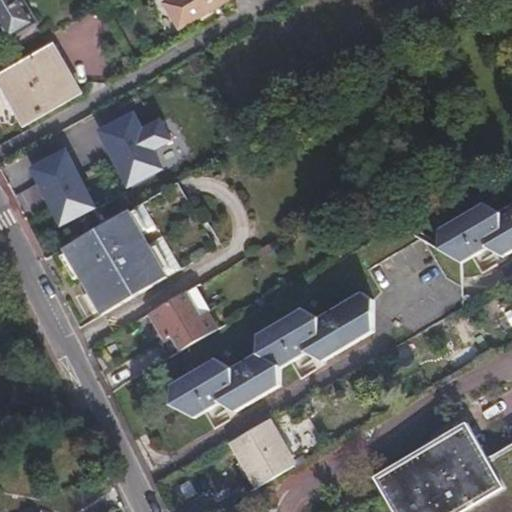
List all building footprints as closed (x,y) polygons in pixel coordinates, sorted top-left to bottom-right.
[(23,0),(0,0),(0,19),(10,37),(36,22),(23,0)] [(170,0),(164,4),(179,30),(230,1),(229,0),(170,0)] [(0,77),(0,78),(25,122),(79,92),(53,47),(0,77)] [(102,131),(133,189),(173,170),(162,152),(180,141),(170,121),(153,129),(142,111),(102,131)] [(77,152),(38,167),(61,224),(99,210),(77,152)] [(432,251),(458,267),(486,250),(499,259),(511,251),(511,205),(492,217),(479,209),(433,236),(432,251)] [(129,206),(64,244),(104,311),(168,273),(129,206)] [(186,290),(151,310),(160,326),(161,325),(167,335),(173,331),(181,347),(217,326),(208,309),(200,314),(186,290)] [(370,301),(358,292),(312,323),(299,315),(253,342),(251,359),(226,374),(212,366),(168,392),(168,411),(190,424),(218,408),(233,415),(276,390),(279,372),(305,356),(319,364),(370,335),(370,301)] [(264,421),(226,443),(254,491),(292,469),(264,421)] [(511,511),(511,445),(486,462),(466,427),(463,429),(459,422),(452,426),(455,433),(374,482),(391,511),(511,511)]
